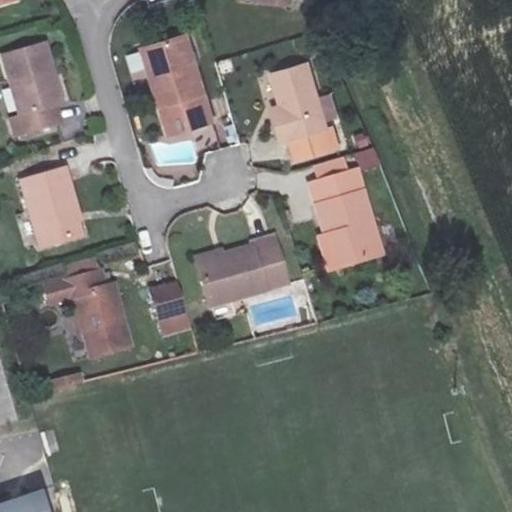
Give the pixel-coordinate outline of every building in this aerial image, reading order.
[(214,123),(186,33),(137,48),(165,138),(214,123)] [(65,106),(46,41),(0,54),(0,64),(15,117),(7,120),(14,142),(60,128),(65,106)] [(336,150),(309,60),(265,73),(274,104),(267,106),(279,144),(288,142),(294,162),(336,150)] [(320,235),(315,237),(326,276),(387,258),(359,165),(347,169),(343,157),(310,167),(314,180),(304,183),(320,235)] [(88,237),(66,165),(16,181),(38,253),(88,237)] [(222,248),(191,257),(206,311),(289,288),(274,234),(247,241),(248,246),(223,252),(222,248)] [(101,265),(140,255),(136,241),(97,250),(101,265)] [(66,279),(40,286),(46,306),(72,299),(87,358),(129,347),(112,284),(106,286),(102,269),(95,271),(92,259),(63,267),(66,279)] [(176,281),(146,289),(160,340),(190,332),(176,281)] [(327,386),(352,383),(348,354),(324,357),(327,386)] [(56,390),(83,385),(81,374),(54,379),(56,390)] [(131,391),(138,421),(170,414),(162,383),(131,391)] [(234,421),(263,414),(255,384),(226,392),(234,421)] [(415,388),(383,397),(392,427),(423,418),(415,388)] [(103,396),(72,402),(77,431),(108,425),(103,396)] [(351,436),(375,429),(372,419),(348,425),(351,436)] [(333,423),(303,427),(308,458),(338,453),(333,423)] [(190,460),(222,456),(218,426),(186,431),(190,460)] [(149,459),(173,453),(170,442),(147,448),(149,459)] [(415,490),(441,486),(437,456),(410,460),(415,490)] [(227,491),(257,487),(252,457),(222,461),(227,491)] [(161,476),(184,470),(181,459),(158,466),(161,476)] [(341,502),(371,497),(366,466),(335,471),(341,502)] [(294,467),(265,475),(273,505),(302,498),(294,467)] [(209,477),(179,484),(184,510),(215,503),(209,477)] [(89,511),(122,511),(115,485),(85,494),(89,511)] [(37,511),(33,496),(0,506),(0,511),(37,511)] [(449,511),(480,511),(478,498),(448,502),(449,511)]
